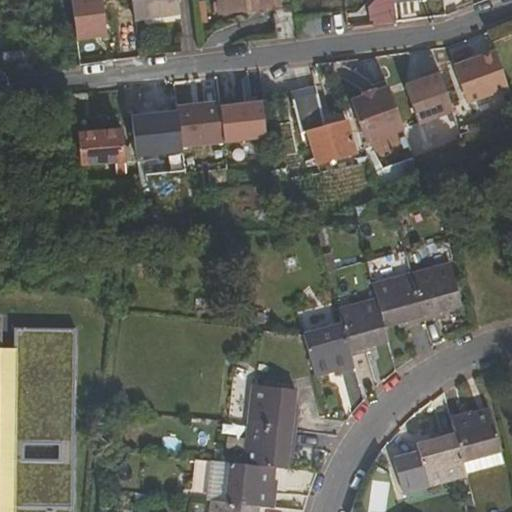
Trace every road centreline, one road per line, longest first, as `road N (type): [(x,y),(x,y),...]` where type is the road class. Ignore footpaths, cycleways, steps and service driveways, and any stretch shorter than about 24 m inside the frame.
road 1 (residential): [(511,11),(403,38),(0,92)]
road 2 (residential): [(333,511),(349,459),(401,395),(442,366),(511,338)]
